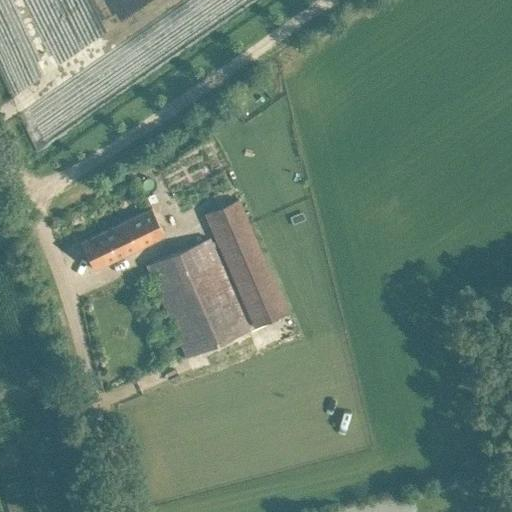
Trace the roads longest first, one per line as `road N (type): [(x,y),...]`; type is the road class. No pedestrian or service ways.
road 1 (unclassified): [(113,511),(49,246),(0,152)]
road 2 (track): [(25,199),(324,0)]
